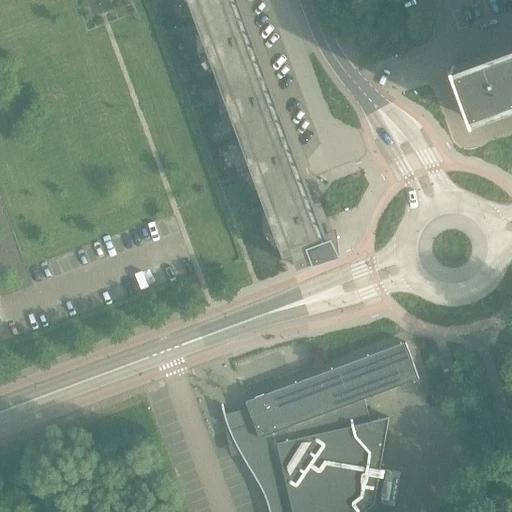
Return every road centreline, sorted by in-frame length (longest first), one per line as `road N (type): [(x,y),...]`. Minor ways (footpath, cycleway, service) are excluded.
road 1 (tertiary): [(0,413),(304,302)]
road 2 (residential): [(357,86),(511,27)]
road 3 (unclassified): [(450,201),(412,135),(365,93)]
road 4 (unclassified): [(365,93),(410,179),(417,217)]
